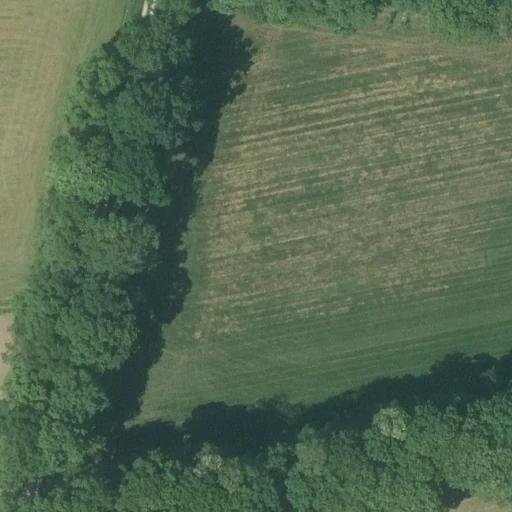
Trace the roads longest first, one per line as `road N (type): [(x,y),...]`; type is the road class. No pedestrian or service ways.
road 1 (track): [(146,0),(26,511)]
road 2 (track): [(511,454),(238,511)]
